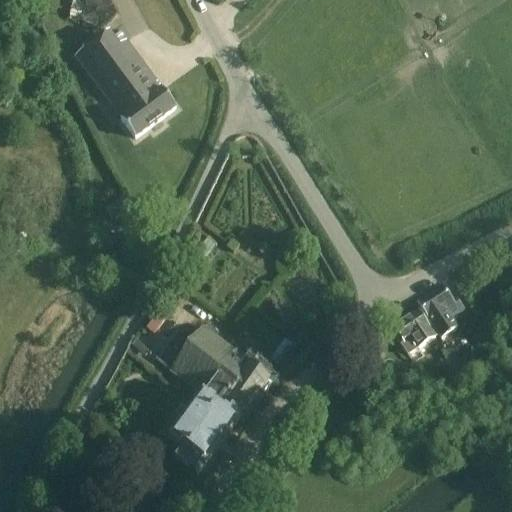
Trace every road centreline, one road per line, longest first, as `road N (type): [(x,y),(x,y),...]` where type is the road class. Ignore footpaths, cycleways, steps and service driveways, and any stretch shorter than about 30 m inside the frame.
road 1 (unclassified): [(22,511),(247,99)]
road 2 (unclassified): [(214,511),(271,419),(378,302)]
road 3 (unclassified): [(378,302),(247,99)]
road 4 (unclassified): [(511,232),(378,302)]
